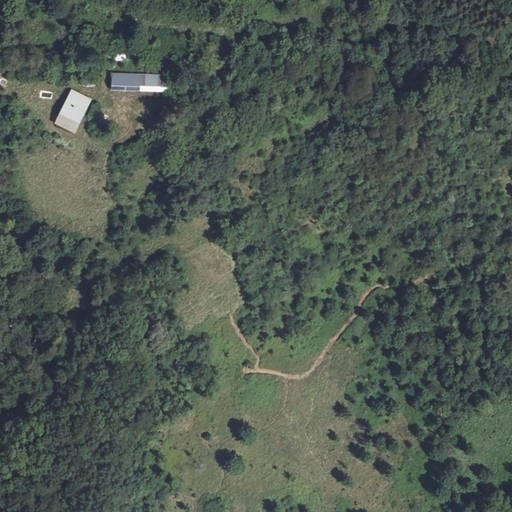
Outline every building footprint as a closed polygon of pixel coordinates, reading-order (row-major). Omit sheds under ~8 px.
[(106,61),(129,61),(128,49),(106,50),(106,61)] [(110,90),(138,91),(139,74),(111,72),(110,90)] [(168,75),(139,74),(138,91),(167,92),(168,75)] [(40,90),(38,98),(52,100),(53,92),(40,90)] [(77,124),(90,102),(73,92),(60,114),(77,124)] [(73,132),(77,124),(60,114),(56,122),(73,132)]
